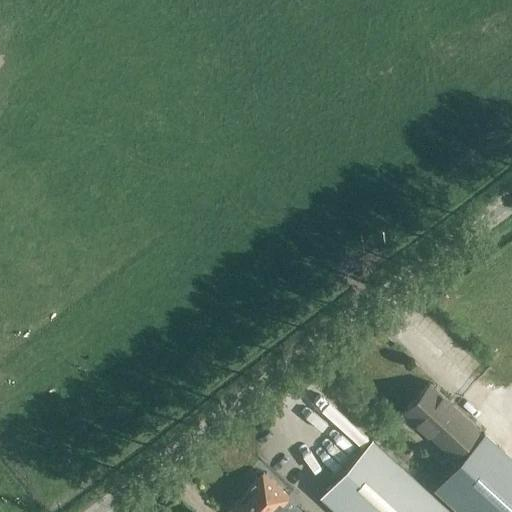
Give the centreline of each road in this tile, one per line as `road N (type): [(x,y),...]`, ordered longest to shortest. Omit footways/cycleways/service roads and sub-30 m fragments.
road 1 (tertiary): [(96,511),(511,199)]
road 2 (track): [(511,438),(348,273)]
